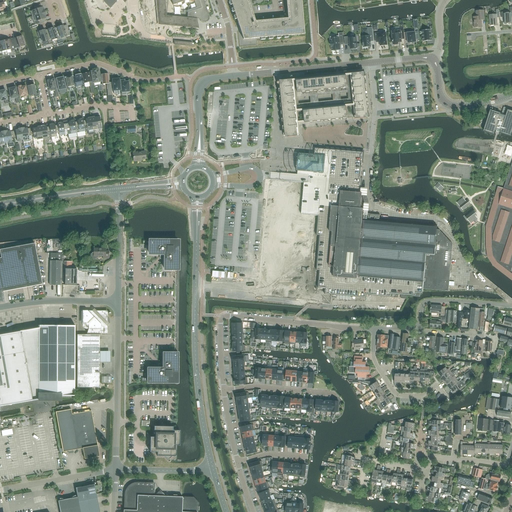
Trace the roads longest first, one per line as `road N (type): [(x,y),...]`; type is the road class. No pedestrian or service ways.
road 1 (tertiary): [(212,466),(195,354),(197,219)]
road 2 (tertiary): [(233,76),(432,59)]
road 3 (residential): [(338,326),(222,316),(223,390)]
road 4 (unclassified): [(114,470),(116,302)]
road 5 (residential): [(446,397),(436,385),(420,395),(394,393),(374,362),(374,328)]
road 6 (tertiary): [(0,206),(120,189)]
